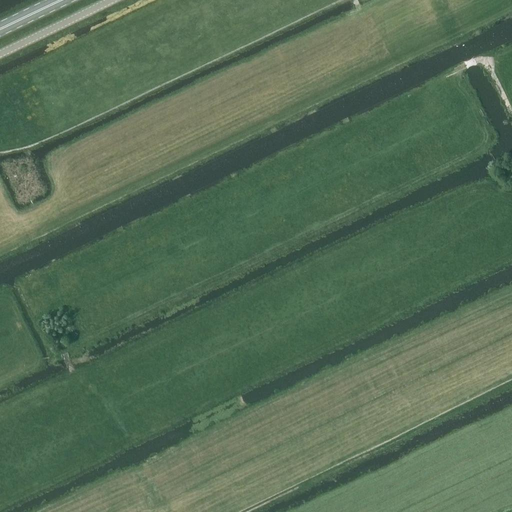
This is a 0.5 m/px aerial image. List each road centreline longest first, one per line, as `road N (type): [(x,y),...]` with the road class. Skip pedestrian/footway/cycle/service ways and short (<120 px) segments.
road 1 (track): [(339,0),(70,129),(0,152)]
road 2 (unclassified): [(0,53),(111,0)]
